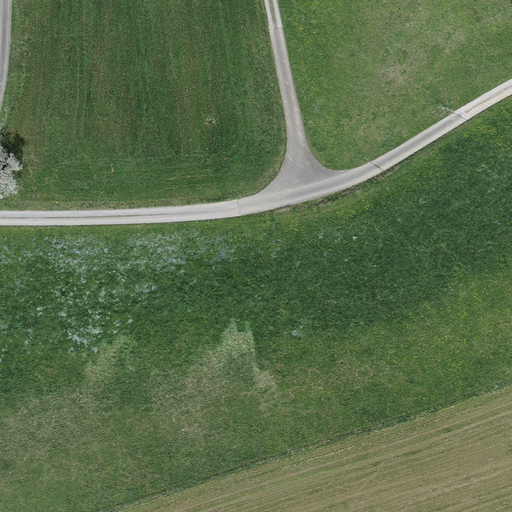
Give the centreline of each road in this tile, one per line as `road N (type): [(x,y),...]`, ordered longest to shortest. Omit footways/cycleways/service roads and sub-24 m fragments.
road 1 (track): [(0,222),(223,219),(319,198),(382,169)]
road 2 (track): [(300,203),(272,0)]
road 3 (track): [(511,91),(382,169)]
